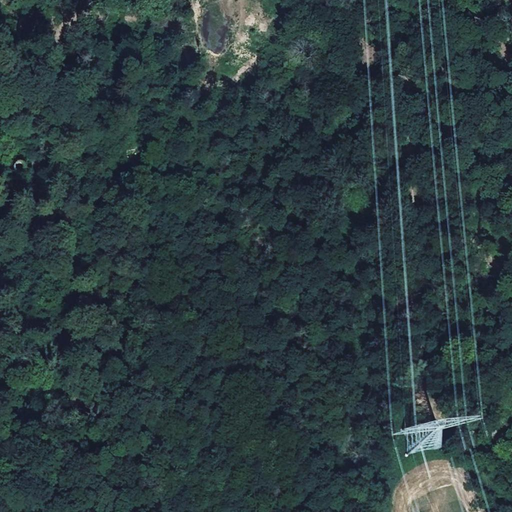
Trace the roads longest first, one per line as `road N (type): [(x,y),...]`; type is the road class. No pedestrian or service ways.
road 1 (track): [(108,0),(113,86),(62,205),(44,197),(33,161),(8,152)]
road 2 (track): [(0,202),(40,60),(88,0)]
